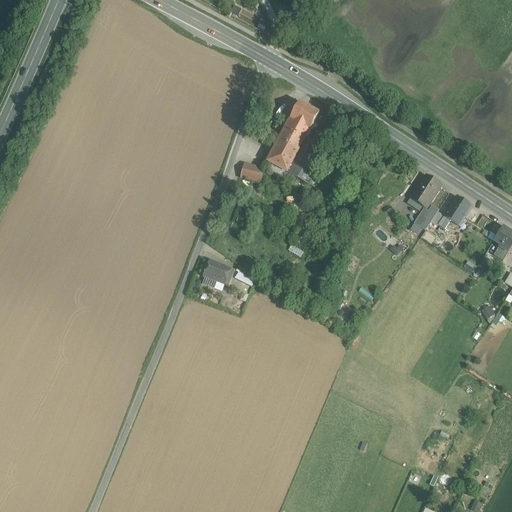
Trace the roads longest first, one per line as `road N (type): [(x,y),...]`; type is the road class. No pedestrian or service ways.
road 1 (unclassified): [(95,511),(268,60)]
road 2 (secondary): [(511,215),(268,60)]
road 3 (primary): [(61,0),(0,137)]
road 4 (secondary): [(268,60),(157,0)]
